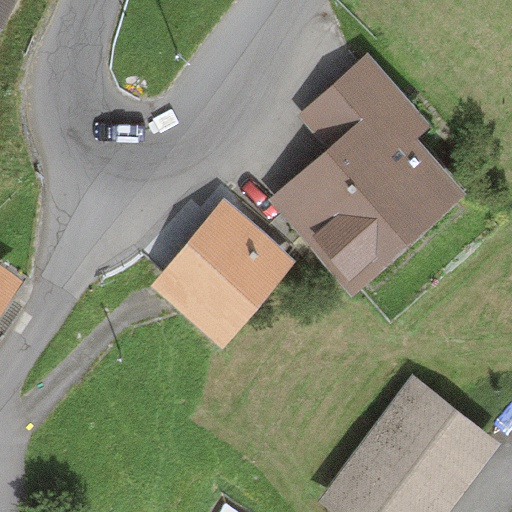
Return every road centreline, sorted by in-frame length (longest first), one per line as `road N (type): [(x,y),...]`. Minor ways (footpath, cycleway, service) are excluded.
road 1 (tertiary): [(277,0),(171,144),(135,159),(93,153)]
road 2 (unclassified): [(93,153),(56,289),(0,386)]
road 3 (tertiary): [(93,153),(64,118),(63,98),(89,0)]
